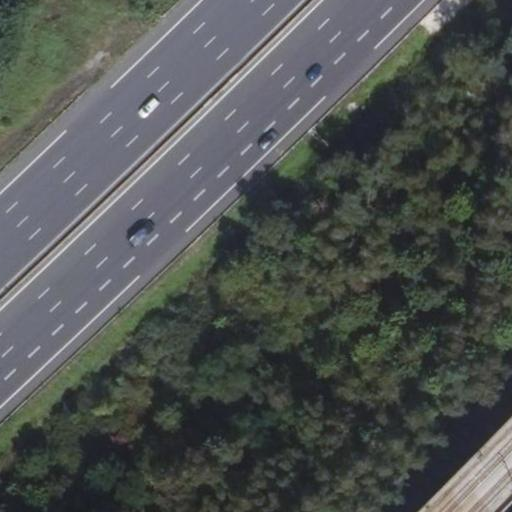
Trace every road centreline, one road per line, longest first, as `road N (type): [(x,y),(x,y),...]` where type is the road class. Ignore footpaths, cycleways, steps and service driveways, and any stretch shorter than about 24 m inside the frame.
road 1 (motorway): [(0,360),(376,0)]
road 2 (motorway): [(251,0),(0,240)]
